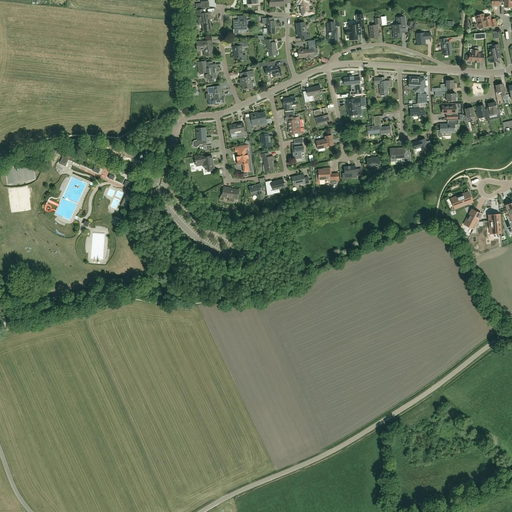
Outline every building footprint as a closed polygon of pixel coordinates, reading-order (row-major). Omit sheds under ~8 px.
[(300,2),(302,12),(301,13),(302,15),(302,17),(315,14),(314,9),(309,10),(306,0),(297,0),(297,1),(300,2)] [(198,25),(202,24),(203,31),(212,29),(210,19),(212,19),(211,12),(206,13),(205,9),(196,10),(198,25)] [(479,29),(485,27),(492,26),(492,27),(497,26),(495,19),(491,20),(490,16),(484,17),(483,14),(476,16),(478,23),(477,23),(478,26),(479,29)] [(239,33),(239,30),(248,30),(249,33),(252,33),(252,20),(248,20),(247,21),(247,16),(238,16),(238,18),(238,20),(233,20),(234,33),(239,33)] [(401,33),(402,33),(404,32),(406,32),(405,16),(397,17),(398,25),(393,25),(394,38),(402,37),(401,33)] [(264,33),(267,33),(267,34),(275,34),(274,21),(272,21),(272,19),(272,18),(265,18),(262,18),(262,24),(266,24),(266,29),(263,29),(264,33)] [(308,34),(306,35),(305,22),(296,23),(297,29),(298,29),(299,36),(301,36),(301,38),(301,40),(309,39),(308,34)] [(327,22),(327,26),(328,36),(327,36),(327,41),(328,41),(337,41),(337,31),(336,31),(336,26),(335,26),(335,22),(327,22)] [(361,33),(361,27),(360,22),(357,22),(358,25),(353,26),(348,27),(349,30),(346,30),(346,35),(349,35),(349,40),(358,39),(358,35),(361,34),(361,33)] [(369,26),(370,38),(378,37),(377,30),(378,30),(378,25),(369,26)] [(429,39),(431,39),(431,33),(425,33),(424,33),(416,34),(418,45),(426,44),(425,39),(429,39)] [(277,51),(276,42),(273,42),(272,39),(266,40),(266,44),(268,44),(269,56),(277,55),(277,54),(278,54),(278,52),(277,51)] [(442,43),(444,56),(452,55),(450,42),(447,42),(447,41),(447,39),(441,39),(441,43),(442,43)] [(203,41),(197,42),(198,51),(204,50),(205,57),(213,56),(212,43),(212,40),(203,41)] [(245,46),(245,47),(248,46),(247,42),(244,43),(244,42),(238,43),(238,45),(238,46),(233,47),(233,51),(234,51),(235,58),(238,58),(241,57),(242,61),(246,61),(245,55),(242,55),(241,47),(245,46)] [(488,45),(489,50),(490,56),(489,56),(490,63),(497,62),(497,59),(499,58),(501,58),(499,45),(494,45),(494,44),(488,45)] [(315,45),(309,46),(309,49),(299,51),(300,58),(307,57),(307,59),(310,61),(312,58),(312,57),(315,56),(314,53),(318,52),(317,48),(316,48),(315,45)] [(471,50),(471,53),(469,53),(469,56),(468,56),(467,57),(466,58),(466,59),(466,60),(467,61),(468,61),(469,61),(482,62),(483,62),(484,54),(478,54),(479,51),(475,51),(471,50)] [(214,82),(214,79),(217,79),(216,72),(217,72),(216,65),(213,65),(213,63),(212,62),(206,63),(206,61),(198,62),(199,73),(207,72),(208,75),(205,75),(206,79),(208,79),(208,80),(208,83),(214,82)] [(266,75),(272,73),(273,77),(275,76),(282,75),(280,68),(278,69),(277,66),(265,68),(266,75)] [(254,81),(251,82),(250,76),(252,76),(251,71),(243,73),(240,74),(241,78),(240,79),(241,85),(242,84),(243,89),(252,87),(255,86),(254,81)] [(359,77),(344,78),(345,85),(354,84),(355,91),(354,91),(354,93),(354,95),(363,94),(362,90),(361,90),(359,77)] [(380,82),(381,96),(388,95),(388,91),(387,91),(387,87),(390,86),(390,81),(385,81),(385,79),(384,77),(376,78),(374,78),(374,84),(379,84),(379,82),(380,82)] [(409,87),(415,88),(414,92),(423,92),(424,89),(424,79),(420,79),(420,78),(409,77),(409,84),(409,87)] [(456,83),(453,83),(453,81),(446,81),(446,84),(440,85),(440,88),(435,88),(432,89),(432,92),(435,92),(440,92),(447,91),(447,90),(447,88),(456,88),(456,83)] [(472,83),(473,95),(484,94),(484,82),(472,83)] [(496,86),(497,89),(495,89),(496,93),(498,93),(501,92),(502,96),(503,98),(503,100),(509,99),(508,95),(506,95),(505,91),(504,87),(503,88),(503,84),(496,86)] [(223,96),(222,97),(220,86),(207,88),(208,94),(212,93),(213,99),(208,99),(209,105),(214,104),(215,105),(219,105),(219,103),(224,102),(223,96)] [(306,88),(307,92),(305,92),(303,92),(305,102),(314,101),(313,95),(321,93),(320,86),(308,88),(306,88)] [(447,91),(440,92),(435,92),(435,94),(435,96),(442,96),(442,97),(447,97),(447,101),(456,101),(456,100),(457,100),(457,97),(456,97),(456,94),(447,94),(447,91)] [(293,109),(292,105),(296,104),(295,97),(283,99),(284,106),(285,111),(290,110),(290,109),(293,109)] [(365,97),(360,98),(351,99),(347,100),(347,101),(348,103),(347,103),(348,111),(349,111),(349,115),(357,115),(362,114),(361,106),(366,105),(365,97)] [(499,109),(497,110),(497,109),(495,102),(494,103),(488,104),(489,110),(490,115),(496,113),(497,117),(501,116),(499,109)] [(418,116),(418,120),(426,119),(426,112),(424,112),(424,107),(426,107),(425,103),(419,104),(419,108),(410,109),(410,117),(418,116)] [(486,109),(484,109),(483,105),(476,107),(478,116),(477,116),(478,119),(485,117),(486,121),(489,121),(487,109),(486,109)] [(447,116),(447,119),(458,119),(458,115),(456,115),(456,106),(442,106),(442,114),(446,113),(447,116)] [(465,109),(466,115),(467,118),(471,117),(472,121),(475,121),(474,116),(472,108),(465,109)] [(321,112),(321,109),(314,111),(318,125),(318,123),(328,121),(329,122),(330,122),(328,113),(322,114),(321,112)] [(248,128),(252,127),(252,124),(259,123),(260,125),(266,124),(266,120),(264,113),(255,114),(255,113),(250,114),(251,116),(251,118),(249,119),(246,119),(248,128)] [(289,133),(290,134),(291,134),(292,135),(296,135),(296,133),(298,133),(299,134),(300,134),(301,133),(299,116),(299,114),(289,117),(289,118),(289,121),(288,121),(288,122),(289,129),(288,130),(289,133)] [(367,127),(368,135),(380,133),(381,134),(391,133),(390,126),(381,128),(380,119),(380,116),(373,117),(375,126),(367,127)] [(455,132),(455,125),(459,125),(459,120),(448,120),(448,122),(448,124),(440,124),(441,130),(437,130),(437,136),(442,136),(442,133),(455,132)] [(246,130),(244,131),(243,123),(241,124),(229,126),(230,134),(237,133),(238,137),(247,135),(246,130)] [(196,129),(197,141),(195,142),(193,143),(194,146),(195,147),(196,147),(198,145),(212,144),(212,137),(207,138),(206,128),(196,129)] [(262,148),(270,147),(269,135),(268,133),(261,134),(262,148)] [(327,146),(334,145),(333,142),(332,135),(325,137),(325,139),(316,142),(318,149),(327,147),(327,146)] [(301,146),(300,143),(303,143),(302,138),(294,140),(294,142),(294,144),(291,144),(292,146),(294,159),(302,158),(301,151),(304,151),(303,146),(301,146)] [(413,143),(415,150),(421,148),(422,151),(431,147),(429,141),(428,141),(426,142),(425,139),(419,141),(418,142),(413,143)] [(237,152),(238,157),(237,157),(238,165),(243,164),(244,172),(249,171),(248,163),(249,163),(248,155),(247,155),(246,150),(249,149),(248,145),(239,147),(240,149),(240,152),(237,152)] [(405,153),(405,149),(405,148),(390,149),(391,159),(391,164),(397,164),(397,163),(397,158),(405,158),(405,162),(411,162),(410,153),(408,153),(405,153)] [(117,168),(101,160),(90,155),(83,152),(81,157),(88,160),(88,159),(89,157),(100,163),(99,165),(115,172),(116,170),(129,176),(129,177),(128,178),(133,180),(135,181),(137,177),(130,174),(117,168)] [(68,155),(64,153),(59,164),(65,167),(67,162),(68,160),(70,161),(72,162),(74,158),(68,155)] [(264,171),(266,171),(273,170),(272,161),(274,161),(273,157),(269,157),(269,155),(269,153),(261,154),(262,159),(264,159),(265,165),(263,165),(264,171)] [(204,166),(207,166),(208,171),(215,170),(212,156),(205,157),(203,156),(202,155),(194,156),(195,159),(196,161),(195,161),(195,163),(196,163),(196,164),(203,163),(204,166)] [(367,159),(367,164),(368,169),(372,169),(372,166),(380,165),(379,157),(373,158),(367,159)] [(348,167),(344,167),(345,174),(343,174),(343,179),(349,178),(349,177),(351,177),(351,173),(356,173),(356,176),(359,175),(359,169),(356,170),(355,166),(352,167),(352,166),(350,166),(350,167),(348,167)] [(325,183),(324,180),(329,179),(329,181),(336,181),(336,174),(334,174),(330,174),(330,169),(318,170),(318,172),(316,172),(317,184),(325,183)] [(304,178),(304,175),(293,177),(292,177),(294,185),(305,183),(305,184),(309,183),(308,177),(306,177),(304,178)] [(268,187),(270,195),(274,194),(273,190),(285,187),(283,180),(271,183),(272,186),(270,186),(268,187)] [(261,186),(259,186),(258,186),(250,188),(249,188),(249,189),(249,191),(250,192),(251,194),(257,193),(258,200),(263,199),(262,192),(261,186)] [(222,197),(224,197),(229,198),(229,202),(234,202),(234,201),(237,201),(237,199),(238,190),(231,189),(231,188),(227,188),(224,187),(223,195),(222,197)] [(121,206),(126,208),(132,195),(127,192),(121,206)] [(464,197),(463,195),(457,197),(458,199),(452,202),(455,209),(473,202),(470,195),(464,197)] [(469,221),(466,226),(471,228),(474,229),(481,215),(479,213),(477,212),(474,211),(471,216),(470,216),(467,220),(469,221)] [(501,234),(500,215),(489,216),(490,234),(501,234)]
